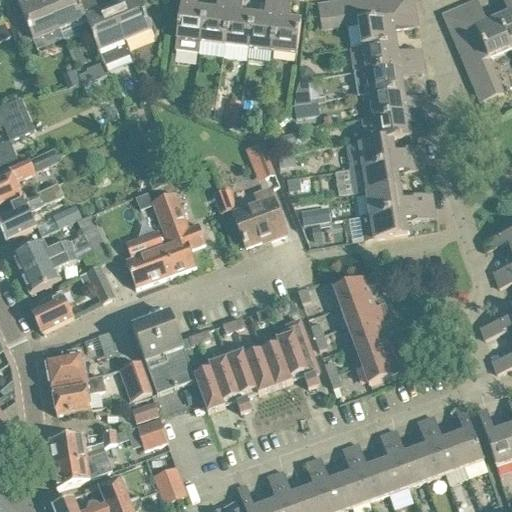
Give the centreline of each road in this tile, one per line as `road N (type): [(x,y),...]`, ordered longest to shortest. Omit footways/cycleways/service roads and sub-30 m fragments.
road 1 (residential): [(177,423),(201,490),(488,389)]
road 2 (residential): [(23,355),(306,252)]
road 3 (residential): [(430,2),(444,104),(441,151),(467,232)]
road 4 (residential): [(467,232),(484,279),(468,330),(488,389)]
road 5 (residential): [(19,511),(39,472),(23,355)]
